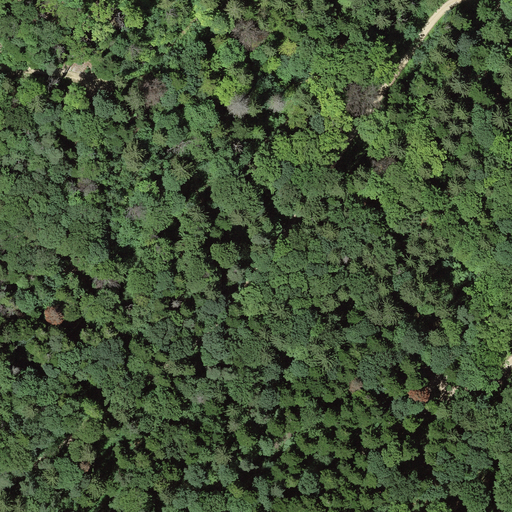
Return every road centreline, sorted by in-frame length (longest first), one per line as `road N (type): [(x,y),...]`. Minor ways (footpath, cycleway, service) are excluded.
road 1 (track): [(448,0),(240,294),(112,409),(0,486)]
road 2 (track): [(114,511),(188,488),(330,417),(413,401)]
road 3 (track): [(0,66),(137,78),(226,0)]
road 4 (track): [(425,385),(488,308),(511,198)]
road 5 (track): [(341,511),(425,385)]
